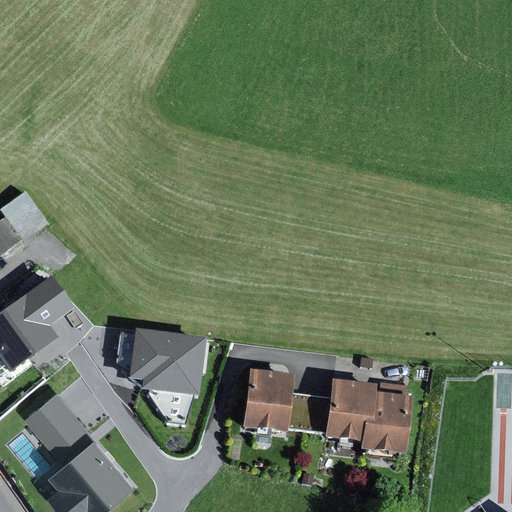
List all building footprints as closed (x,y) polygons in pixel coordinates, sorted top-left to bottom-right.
[(0,213),(4,219),(0,221),(0,258),(47,226),(24,194),(0,210),(0,213)] [(50,281),(0,316),(0,364),(8,375),(55,342),(47,330),(73,312),(50,281)] [(203,341),(132,333),(126,382),(139,384),(138,392),(196,398),(203,341)] [(292,379),(247,373),(240,430),(285,436),(286,430),(290,395),(292,379)] [(375,388),(330,383),(328,400),(324,435),(323,440),(360,445),(359,452),(405,458),(412,400),(407,399),(379,396),(374,395),(375,388)] [(380,384),(379,396),(407,399),(408,387),(380,384)] [(93,435),(57,393),(26,420),(62,462),(93,435)] [(328,400),(290,395),(286,430),(324,435),(328,400)] [(98,438),(51,476),(61,488),(51,496),(64,511),(108,511),(139,487),(98,438)]
